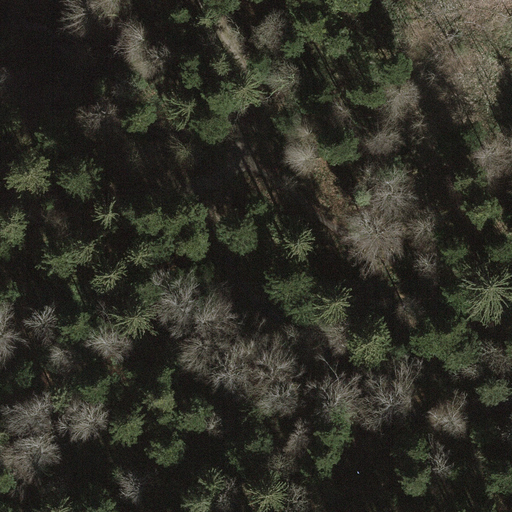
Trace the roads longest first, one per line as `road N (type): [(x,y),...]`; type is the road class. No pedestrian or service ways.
road 1 (track): [(345,511),(0,239)]
road 2 (track): [(0,207),(37,191),(182,189),(237,177),(255,98),(207,0)]
